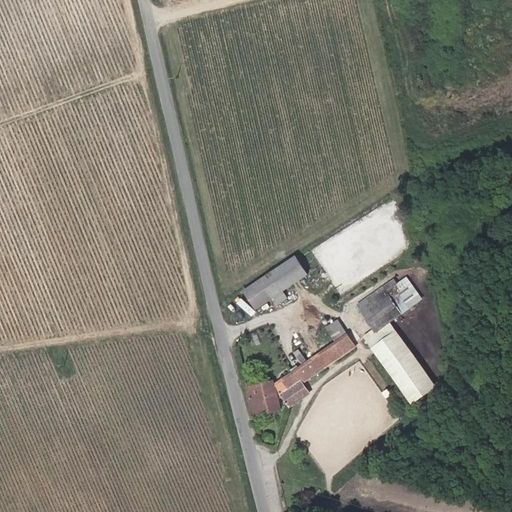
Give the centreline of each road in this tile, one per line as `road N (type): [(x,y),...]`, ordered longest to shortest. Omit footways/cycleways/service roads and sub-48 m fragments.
road 1 (track): [(125,0),(244,511)]
road 2 (unclassified): [(264,511),(145,0)]
road 3 (track): [(217,314),(0,345)]
